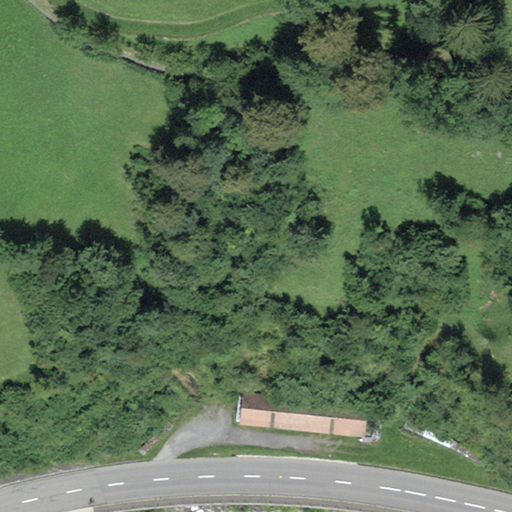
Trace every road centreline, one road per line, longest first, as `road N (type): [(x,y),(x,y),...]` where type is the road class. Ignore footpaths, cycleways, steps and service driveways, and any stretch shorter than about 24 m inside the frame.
road 1 (track): [(0,385),(33,372),(126,302),(216,305),(245,290),(310,308),(378,299),(446,311),(482,366),(511,386)]
road 2 (primary): [(0,507),(166,478),(259,476),(393,489),(502,511)]
road 3 (track): [(339,17),(296,5),(201,28),(126,25),(70,0)]
